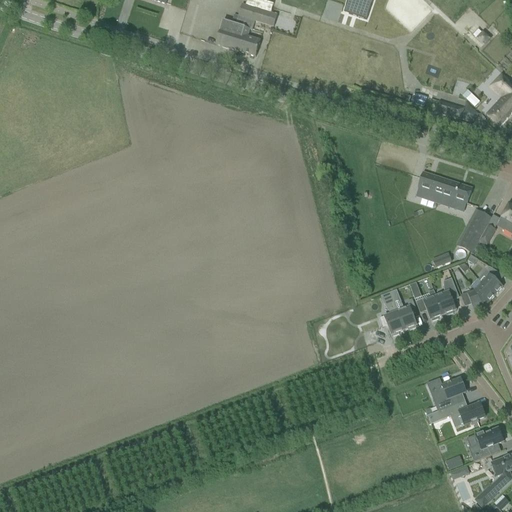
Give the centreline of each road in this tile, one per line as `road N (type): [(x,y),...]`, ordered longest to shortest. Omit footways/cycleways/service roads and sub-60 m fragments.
road 1 (tertiary): [(511,169),(0,5)]
road 2 (track): [(0,496),(286,385),(301,394)]
